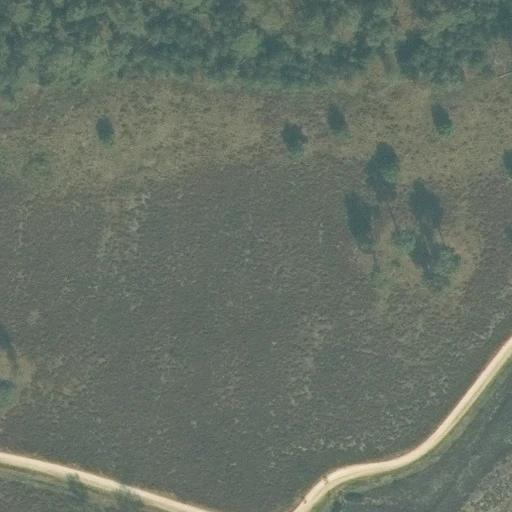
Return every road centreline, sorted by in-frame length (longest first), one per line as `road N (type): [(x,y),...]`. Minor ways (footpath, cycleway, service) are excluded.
road 1 (track): [(511,355),(405,467),(342,472),(306,511)]
road 2 (track): [(177,511),(0,463)]
